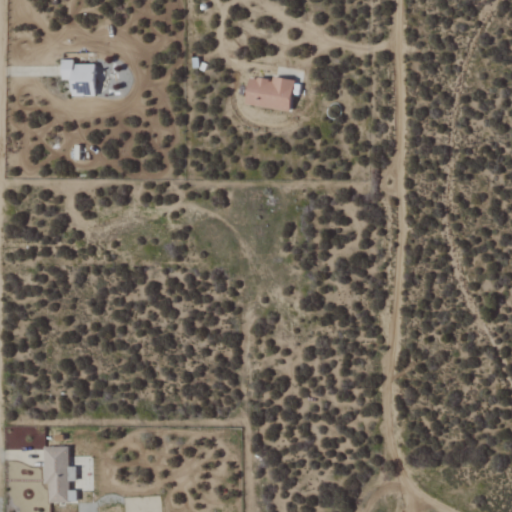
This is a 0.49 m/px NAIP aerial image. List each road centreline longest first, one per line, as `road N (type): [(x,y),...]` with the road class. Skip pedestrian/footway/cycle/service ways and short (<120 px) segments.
road 1 (track): [(397,0),(400,185),(387,408),(412,492),(452,511)]
road 2 (residential): [(511,511),(502,376),(441,246),(446,96),(487,0)]
